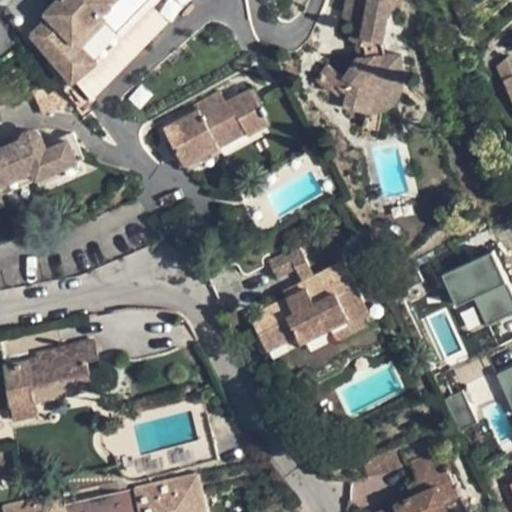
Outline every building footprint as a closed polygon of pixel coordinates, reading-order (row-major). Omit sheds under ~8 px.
[(58,66),(120,0),(59,0),(45,15),(48,19),(34,33),(58,66)] [(142,0),(120,0),(58,66),(72,84),(117,43),(123,29),(144,6),(145,5),(142,0)] [(142,0),(145,5),(150,1),(159,10),(167,23),(189,0),(142,0)] [(345,102),(344,108),(359,112),(377,113),(386,111),(395,105),(400,97),(404,87),(406,80),(404,54),(386,55),(384,42),(389,14),(392,10),(399,12),(401,0),(346,0),(344,18),(353,20),(350,39),(356,41),(361,43),(365,46),(366,56),(358,56),(345,77),(328,65),(316,81),(329,92),(330,90),(335,84),(347,93),(345,102)] [(361,43),(356,41),(358,56),(366,56),(365,46),(361,43)] [(496,68),(503,84),(511,80),(511,67),(508,58),(496,68)] [(511,102),(511,80),(503,84),(511,102)] [(56,84),(33,95),(41,115),(70,103),(56,84)] [(347,93),(335,84),(330,90),(345,102),(347,93)] [(227,102),(221,91),(196,104),(199,110),(216,140),(244,125),(247,131),(249,135),(269,123),(250,89),(227,102)] [(216,140),(199,110),(166,128),(185,165),(219,147),(216,140)] [(244,125),(216,140),(219,147),(247,131),(244,125)] [(77,162),(69,141),(47,150),(41,136),(37,132),(32,131),(28,132),(23,135),(22,137),(21,140),(17,142),(35,180),(77,162)] [(84,159),(75,137),(69,141),(77,162),(84,159)] [(17,142),(0,149),(0,192),(1,195),(35,180),(17,142)] [(299,246),(269,262),(277,277),(295,268),(308,262),(299,246)] [(511,312),(511,292),(493,253),(443,277),(457,305),(474,297),(488,324),(511,312)] [(251,317),(268,349),(297,335),(301,342),(331,327),(349,317),(344,307),(363,297),(345,260),(315,275),(302,282),(284,291),(288,298),(251,317)] [(414,261),(382,278),(391,296),(423,281),(414,261)] [(315,275),(308,262),(295,268),(302,282),(315,275)] [(363,297),(344,307),(349,317),(331,327),(338,340),(375,320),(363,297)] [(98,357),(94,340),(67,347),(71,364),(87,359),(98,357)] [(37,354),(38,360),(6,366),(12,405),(35,400),(79,390),(77,381),(91,378),(87,359),(71,364),(67,347),(37,354)] [(511,367),(497,374),(511,406),(511,367)] [(77,381),(79,390),(94,387),(91,378),(77,381)] [(445,397),(459,429),(478,420),(463,389),(445,397)] [(35,400),(12,405),(14,419),(38,414),(35,400)] [(0,478),(16,475),(12,448),(0,450),(0,478)] [(405,500),(378,511),(447,511),(444,504),(461,497),(447,468),(438,472),(430,455),(412,463),(421,480),(407,487),(413,497),(405,500)] [(201,511),(192,474),(62,504),(60,496),(4,508),(5,511),(201,511)] [(407,487),(400,490),(405,500),(413,497),(407,487)] [(447,511),(467,511),(461,497),(444,504),(447,511)]
